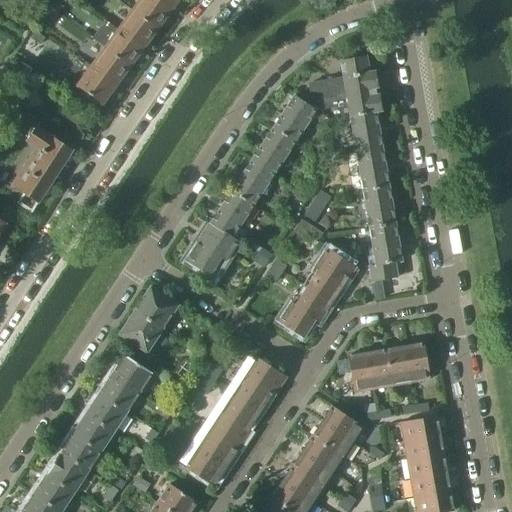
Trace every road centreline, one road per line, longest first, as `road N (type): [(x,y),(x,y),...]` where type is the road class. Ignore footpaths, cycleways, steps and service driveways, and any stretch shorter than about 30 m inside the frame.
road 1 (residential): [(218,0),(0,322)]
road 2 (residential): [(143,259),(270,74),(311,37),(398,0)]
road 3 (residential): [(398,0),(455,300)]
road 4 (residential): [(0,477),(143,259)]
road 5 (residential): [(455,300),(491,511)]
road 6 (residential): [(307,369),(143,259)]
road 7 (residential): [(455,300),(347,320),(307,369)]
road 8 (residential): [(307,369),(215,511)]
